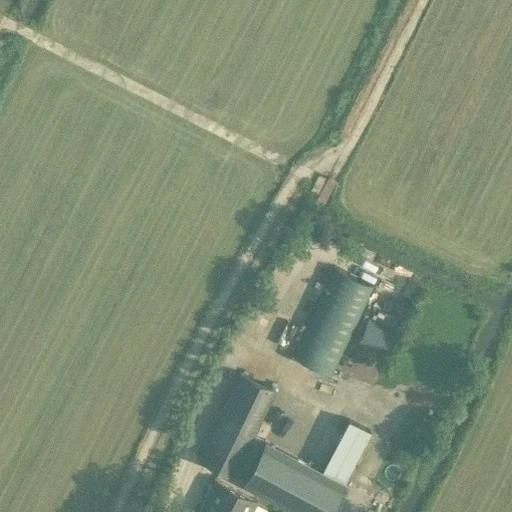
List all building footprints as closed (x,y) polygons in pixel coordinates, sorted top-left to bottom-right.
[(333,266),(291,356),(292,356),(332,375),(373,285),(333,266)] [(384,355),(396,331),(368,317),(357,342),(384,355)] [(250,441),(256,444),(259,437),(254,434),(275,389),(240,372),(199,459),(233,476),(250,441)] [(343,479),(369,430),(349,419),(323,469),(265,439),(265,440),(259,437),(256,444),(261,447),(243,482),(300,511),(327,511),(344,480),(343,479)] [(215,479),(197,511),(251,511),(257,500),(215,479)]
